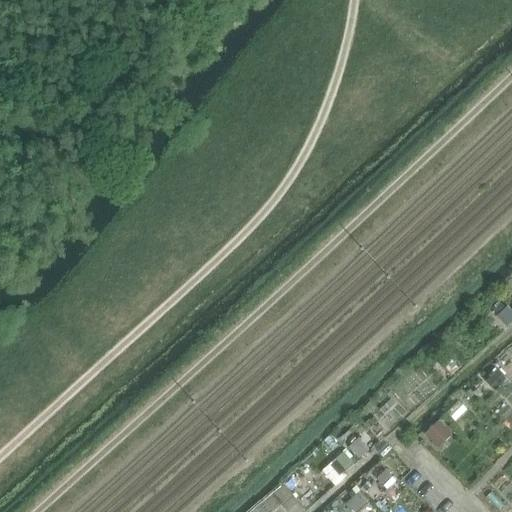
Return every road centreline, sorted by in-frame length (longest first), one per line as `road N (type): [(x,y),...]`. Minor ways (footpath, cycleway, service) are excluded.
road 1 (track): [(511,78),(262,320),(46,511)]
road 2 (track): [(359,0),(338,85),(303,156),(248,229),(0,455)]
